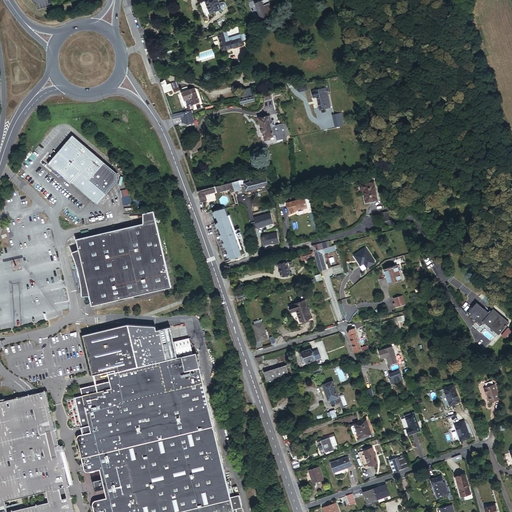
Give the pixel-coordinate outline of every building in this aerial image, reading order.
[(217,0),(209,0),(205,1),(210,14),(221,10),(219,4),(218,1),(217,0)] [(271,11),(267,0),(263,0),(255,3),(260,18),(267,15),(268,15),(271,11)] [(268,20),(267,15),(260,18),(254,20),(255,24),(257,23),(258,23),(268,20)] [(242,25),(216,33),(222,51),(242,44),(241,41),(247,40),(242,25)] [(157,64),(163,62),(160,54),(154,56),(157,64)] [(163,80),(159,82),(163,93),(172,90),(170,85),(165,86),(163,80)] [(298,85),(300,92),(308,89),(306,83),(298,85)] [(237,91),(239,99),(253,96),(251,87),(237,91)] [(185,110),(186,112),(189,111),(189,108),(187,109),(186,106),(191,104),(192,105),(198,103),(194,88),(182,92),(184,99),(182,100),(182,99),(174,103),(179,113),(185,110)] [(328,88),(313,91),(314,99),(317,98),(316,97),(326,94),(328,104),(325,105),(326,109),(332,107),(328,88)] [(326,94),(316,97),(317,98),(320,110),(322,110),(322,113),(325,112),(324,109),(326,109),(325,105),(328,104),(326,94)] [(253,96),(239,99),(241,104),(255,101),(253,96)] [(186,112),(177,114),(178,118),(183,117),(185,123),(193,122),(191,111),(189,111),(186,112)] [(343,113),(332,113),(333,126),(343,125),(343,113)] [(259,119),(262,130),(260,130),(261,133),(263,133),(265,141),(268,140),(268,138),(275,136),(272,128),(275,127),(275,126),(273,121),(270,122),(269,116),(259,119)] [(283,124),(276,126),(278,133),(280,133),(283,132),(282,128),(284,128),(283,124)] [(117,182),(117,172),(73,135),(48,164),(56,171),(53,174),(60,181),(63,177),(71,184),(72,183),(97,205),(117,182)] [(268,173),(237,181),(238,186),(240,185),(243,185),(245,191),(271,184),(268,173)] [(237,181),(231,182),(233,188),(233,191),(241,189),(240,185),(238,186),(237,181)] [(197,191),(201,202),(203,203),(205,202),(205,201),(204,195),(214,192),(213,188),(216,188),(216,189),(221,188),(221,190),(233,188),(231,182),(213,187),(197,191)] [(360,193),(362,192),(365,203),(375,201),(371,183),(358,186),(360,193)] [(129,189),(121,191),(122,197),(130,196),(129,189)] [(306,198),(287,203),(289,213),(296,211),(296,210),(298,209),(302,208),(302,210),(308,208),(306,198)] [(388,212),(381,214),(383,222),(397,219),(393,202),(385,203),(388,212)] [(239,249),(226,211),(225,208),(213,211),(217,222),(215,222),(228,259),(241,255),(239,249)] [(240,236),(239,231),(231,209),(226,211),(239,249),(244,248),(240,236)] [(161,220),(159,212),(144,215),(143,224),(76,239),(80,254),(73,256),(76,265),(78,272),(80,277),(80,282),(81,284),(81,287),(82,293),(89,292),(92,306),(172,288),(156,221),(161,220)] [(274,222),(271,212),(254,217),(258,229),(274,224),(274,222)] [(279,243),(277,232),(263,235),(261,237),(264,247),(279,243)] [(312,246),(319,271),(326,269),(322,254),(336,251),(334,246),(329,247),(328,242),(312,246)] [(376,263),(365,247),(353,256),(360,267),(364,265),(367,269),(376,263)] [(314,256),(313,252),(301,255),(302,261),(307,259),(306,258),(314,256)] [(293,267),(292,261),(278,265),(281,276),(290,273),(288,268),(293,267)] [(340,265),(331,267),(334,276),(342,273),(340,265)] [(397,266),(385,270),(390,284),(402,280),(399,272),(397,266)] [(241,295),(233,297),(236,304),(243,302),(241,295)] [(406,304),(403,295),(393,298),(395,303),(393,303),(394,308),(406,304)] [(305,301),(291,305),(293,311),(296,310),(300,325),(311,322),(305,301)] [(509,322),(493,309),(490,314),(477,302),(468,313),(483,326),(485,323),(499,335),(509,323),(509,322)] [(253,326),(258,343),(267,341),(262,324),(261,324),(253,326)] [(240,511),(236,497),(230,499),(229,495),(230,495),(226,479),(225,479),(193,353),(183,355),(174,357),(172,350),(166,328),(152,331),(151,327),(123,325),(78,337),(88,377),(110,372),(111,376),(104,377),(105,381),(75,388),(77,398),(70,399),(78,432),(79,437),(76,437),(72,440),(80,471),(86,474),(87,475),(91,474),(92,472),(95,471),(97,481),(90,482),(91,487),(92,491),(100,490),(102,499),(92,502),(89,506),(90,511),(240,511)] [(355,329),(349,330),(348,334),(354,353),(360,351),(359,348),(355,329)] [(397,363),(391,347),(384,349),(384,350),(378,351),(381,359),(386,358),(389,365),(397,363)] [(183,355),(182,348),(172,350),(174,357),(183,355)] [(316,360),(313,351),(311,352),(309,349),(301,351),(305,363),(316,360)] [(288,376),(285,366),(263,372),(266,382),(288,376)] [(318,367),(310,369),(312,376),(320,373),(318,367)] [(400,381),(399,377),(401,376),(399,371),(390,375),(391,379),(390,380),(391,384),(400,381)] [(332,382),(322,385),(327,401),(329,401),(330,406),(339,402),(337,397),(332,382)] [(453,386),(443,389),(449,406),(459,403),(453,386)] [(502,401),(498,386),(487,388),(488,393),(491,393),(493,403),(502,401)] [(59,446),(46,391),(31,395),(0,402),(0,511),(74,511),(70,492),(68,486),(59,446)] [(342,395),(337,397),(339,402),(341,409),(346,407),(342,395)] [(420,432),(414,413),(404,416),(408,428),(406,429),(409,436),(420,432)] [(366,420),(354,424),(355,425),(357,433),(359,439),(371,435),(366,420)] [(464,422),(454,425),(460,440),(469,437),(464,422)] [(333,437),(328,439),(331,448),(336,446),(333,437)] [(328,439),(320,442),(324,453),(332,451),(331,448),(328,439)] [(73,485),(64,445),(59,446),(68,486),(71,485),(73,485)] [(371,448),(363,451),(368,466),(377,463),(371,448)] [(348,457),(330,463),(334,473),(351,467),(348,457)] [(402,460),(401,457),(389,461),(393,472),(406,468),(403,459),(402,460)] [(318,468),(308,471),(312,484),(322,481),(318,468)] [(464,475),(455,478),(460,497),(469,495),(464,475)] [(431,487),(433,487),(441,484),(439,477),(429,480),(431,487)] [(447,495),(446,489),(442,489),(441,484),(433,487),(436,497),(437,499),(439,498),(439,497),(447,495)] [(385,485),(363,493),(367,504),(377,501),(389,496),(385,485)] [(352,494),(346,496),(348,504),(353,502),(353,505),(355,504),(352,494)]
